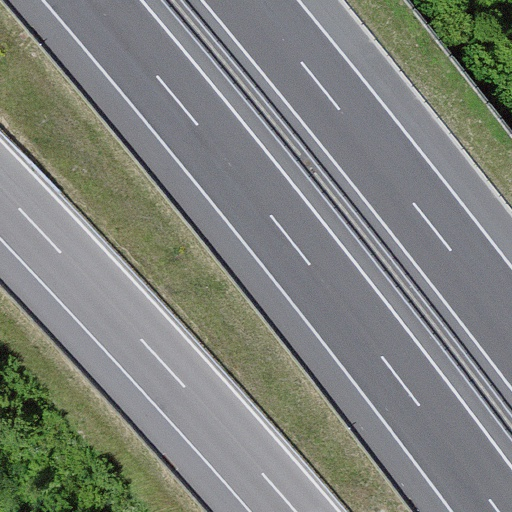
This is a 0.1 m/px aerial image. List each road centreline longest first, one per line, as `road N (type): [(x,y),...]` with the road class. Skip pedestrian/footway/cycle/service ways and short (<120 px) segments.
road 1 (motorway): [(89,0),(222,158),(495,511)]
road 2 (motorway): [(0,191),(292,511)]
road 3 (motorway): [(511,322),(253,0)]
